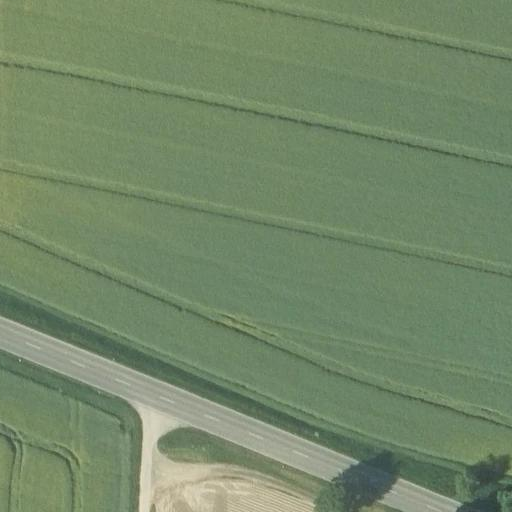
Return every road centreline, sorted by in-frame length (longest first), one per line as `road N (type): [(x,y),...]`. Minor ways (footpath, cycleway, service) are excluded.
road 1 (tertiary): [(0,339),(434,511)]
road 2 (track): [(167,511),(197,492),(252,481),(332,511)]
